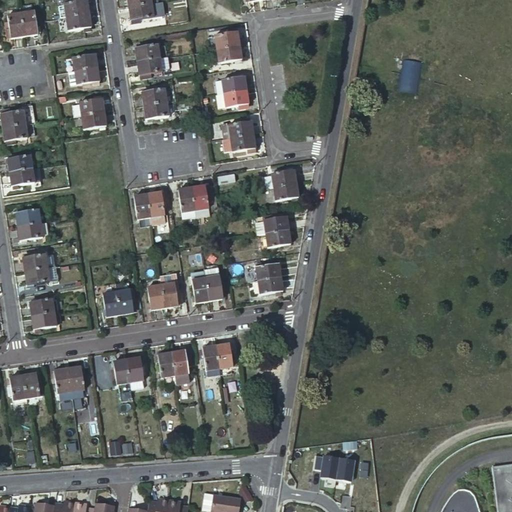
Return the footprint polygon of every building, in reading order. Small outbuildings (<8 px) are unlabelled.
[(62,0),(63,4),(65,17),(87,14),(85,0),(62,0)] [(130,20),(137,19),(159,16),(157,2),(128,7),(130,20)] [(19,13),(23,36),(36,34),(33,10),(19,13)] [(23,36),(19,13),(6,15),(7,20),(8,28),(5,28),(6,36),(9,35),(10,38),(23,36)] [(65,17),(66,30),(89,27),(87,14),(65,17)] [(213,36),(215,49),(238,45),(236,33),(233,33),(232,30),(226,31),(227,34),(213,36)] [(134,48),(136,61),(159,58),(157,44),(134,48)] [(215,49),(217,63),(240,59),(238,45),(215,49)] [(65,59),(67,72),(73,71),(96,67),(94,54),(65,59)] [(136,61),(138,75),(142,74),(150,73),(161,71),(159,58),(136,61)] [(403,59),(397,89),(416,93),(422,62),(403,59)] [(96,67),(73,71),(75,85),(98,81),(96,67)] [(73,71),(67,72),(69,86),(75,85),(73,71)] [(67,72),(61,73),(63,87),(69,86),(67,72)] [(245,91),(243,77),(220,81),(222,94),(245,91)] [(174,101),(172,88),(164,89),(166,103),(174,101)] [(141,93),(143,106),(166,103),(164,89),(152,91),(144,93),(141,93)] [(247,105),(245,91),(222,94),(224,108),(247,105)] [(78,103),(80,115),(103,112),(101,99),(100,99),(95,100),(78,103)] [(176,115),(174,101),(166,103),(168,116),(176,115)] [(143,106),(145,119),(168,116),(166,103),(143,106)] [(22,111),(24,124),(33,123),(31,106),(21,108),(22,111)] [(0,114),(0,118),(1,128),(24,124),(22,111),(9,113),(3,114),(0,114)] [(80,115),(83,129),(105,126),(103,112),(80,115)] [(223,127),(224,139),(229,138),(253,135),(250,121),(227,125),(228,126),(223,127)] [(1,128),(4,141),(7,140),(14,139),(26,137),(24,124),(1,128)] [(254,148),(253,135),(229,138),(231,150),(231,151),(245,149),(246,153),(252,152),(251,148),(254,148)] [(224,139),(221,139),(223,151),(231,150),(229,138),(224,139)] [(10,158),(7,158),(9,172),(31,168),(29,154),(16,157),(10,158)] [(31,168),(9,172),(11,185),(34,182),(33,180),(38,180),(36,167),(31,168)] [(265,176),(267,189),(296,184),(295,171),(272,174),(272,175),(265,176)] [(256,178),(258,189),(264,188),(263,176),(256,178)] [(243,178),(245,192),(253,191),(251,177),(243,178)] [(191,186),(194,209),(209,207),(208,201),(206,190),(205,184),(191,186)] [(267,189),(269,203),(298,198),(296,184),(267,189)] [(177,189),(181,211),(194,209),(191,186),(177,189)] [(160,191),(147,193),(150,216),(163,214),(168,213),(166,195),(160,196),(160,191)] [(147,193),(133,195),(137,218),(150,216),(147,193)] [(209,207),(194,209),(195,216),(210,214),(209,207)] [(194,209),(181,211),(182,218),(195,216),(194,209)] [(15,214),(17,227),(40,224),(38,210),(15,214)] [(150,216),(151,223),(164,222),(163,214),(150,216)] [(257,222),(259,234),(266,233),(288,229),(287,215),(283,216),(264,219),(264,221),(257,222)] [(17,227),(19,240),(42,237),(40,224),(17,227)] [(290,243),(288,229),(266,233),(268,246),(290,243)] [(22,259),(24,272),(47,268),(54,267),(52,255),(45,256),(45,255),(22,259)] [(256,267),(258,281),(280,278),(279,264),(275,265),(256,267)] [(56,281),(54,267),(47,268),(49,282),(56,281)] [(29,285),(33,284),(49,282),(47,268),(24,272),(26,286),(29,285)] [(204,271),(205,278),(219,275),(218,269),(204,271)] [(195,303),(209,301),(205,278),(204,271),(191,273),(192,280),(195,303)] [(160,285),(176,282),(175,274),(159,277),(160,279),(160,285)] [(209,301),(222,299),(219,275),(205,278),(209,301)] [(258,281),(260,295),(282,291),(280,278),(258,281)] [(160,285),(164,308),(177,306),(176,302),(179,302),(176,282),(160,285)] [(147,287),(150,310),(164,308),(160,285),(147,287)] [(120,315),(133,313),(133,309),(136,309),(133,289),(130,289),(116,291),(120,315)] [(106,317),(120,315),(116,291),(103,294),(106,317)] [(29,302),(31,316),(54,313),(58,312),(56,300),(52,300),(52,299),(29,302)] [(54,313),(31,316),(33,329),(56,326),(55,323),(54,313)] [(219,375),(231,373),(230,367),(233,367),(229,344),(215,346),(219,375)] [(207,377),(219,375),(215,346),(203,348),(207,377)] [(185,351),(171,353),(175,382),(176,391),(190,389),(188,380),(188,374),(192,373),(188,353),(185,354),(185,351)] [(171,353),(158,355),(158,360),(161,378),(163,378),(164,384),(175,382),(171,353)] [(140,358),(127,360),(130,382),(144,380),(141,361),(140,358)] [(127,360),(114,362),(117,384),(119,384),(120,391),(131,390),(130,382),(127,360)] [(71,397),(84,396),(83,389),(85,389),(82,367),(67,369),(71,397)] [(60,399),(71,397),(67,369),(54,371),(55,374),(58,393),(60,393),(60,399)] [(27,402),(39,401),(38,397),(40,397),(37,376),(37,374),(23,376),(27,402)] [(16,404),(27,402),(23,376),(9,378),(10,379),(10,384),(13,400),(15,400),(16,404)] [(128,443),(110,442),(110,453),(127,454),(128,443)] [(339,459),(315,456),(313,470),(321,471),(320,478),(335,480),(339,459)] [(339,459),(335,480),(351,483),(354,461),(348,460),(339,459)] [(511,511),(511,469),(493,472),(497,511),(511,511)] [(213,494),(210,511),(236,511),(236,510),(234,509),(234,506),(240,507),(241,499),(213,494)] [(167,511),(169,501),(161,499),(160,506),(157,505),(157,502),(148,501),(147,511),(146,511),(167,511)] [(53,511),(55,504),(47,503),(46,509),(43,508),(43,502),(36,501),(33,511),(53,511)] [(73,511),(75,502),(68,501),(67,506),(64,506),(64,504),(55,502),(55,504),(53,511),(73,511)] [(187,511),(188,508),(179,506),(178,508),(175,508),(176,502),(169,501),(167,511),(187,511)] [(75,502),(73,511),(93,511),(94,509),(86,508),(86,510),(81,509),(83,503),(75,502)] [(93,511),(112,511),(114,508),(106,507),(105,509),(102,509),(103,504),(95,502),(94,509),(93,511)]
